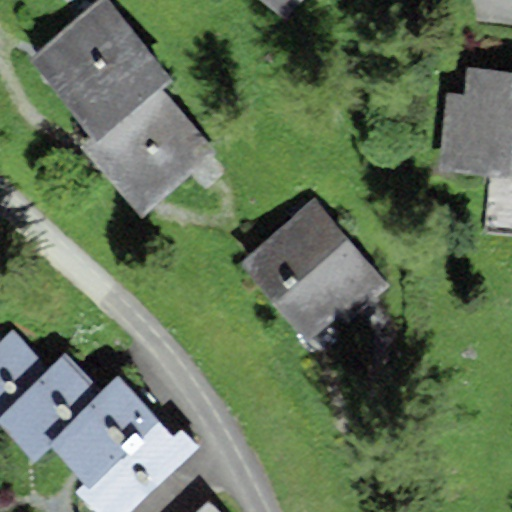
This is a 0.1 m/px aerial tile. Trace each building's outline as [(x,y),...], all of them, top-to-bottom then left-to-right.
[(41,58),(101,130),(153,86),(164,77),(104,6),(41,58)] [(511,75),(454,72),(448,163),(511,167),(511,75)] [(206,149),(153,86),(101,130),(89,139),(141,203),(206,149)] [(382,284),(314,206),(250,261),(311,332),(343,304),(350,311),(382,284)] [(112,511),(121,511),(190,447),(178,434),(171,441),(115,383),(99,398),(64,361),(49,376),(12,337),(0,348),(0,412),(1,412),(39,451),(56,435),(100,481),(91,490),(112,511)]
